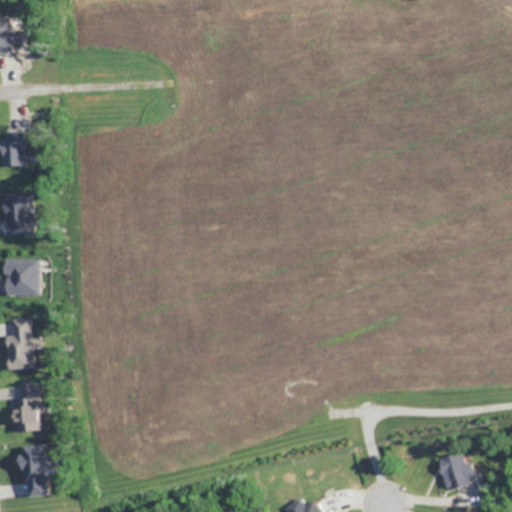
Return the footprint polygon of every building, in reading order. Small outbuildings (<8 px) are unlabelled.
[(9,28),(8,17),(0,18),(0,52),(11,51),(10,43),(14,42),(12,28),(9,28)] [(23,134),(24,165),(3,166),(3,143),(6,143),(6,134),(23,134)] [(31,195),(33,233),(4,234),(2,207),(7,207),(6,196),(31,195)] [(6,258),(39,259),(38,293),(7,293),(7,277),(11,277),(11,271),(6,271),(6,258)] [(9,368),(34,367),(33,349),(41,348),(40,337),(32,337),(31,317),(13,318),(14,336),(7,337),(9,368)] [(36,381),(41,427),(17,430),(14,398),(21,397),(20,383),(36,381)] [(23,446),(43,445),(47,492),(30,493),(29,480),(25,481),(24,469),(21,469),(20,454),(24,454),(23,446)] [(463,451),(440,458),(449,487),(471,481),(471,479),(476,477),(472,461),(467,463),(463,451)] [(285,507),(287,511),(321,511),(314,500),(305,506),(300,498),(285,507)]
